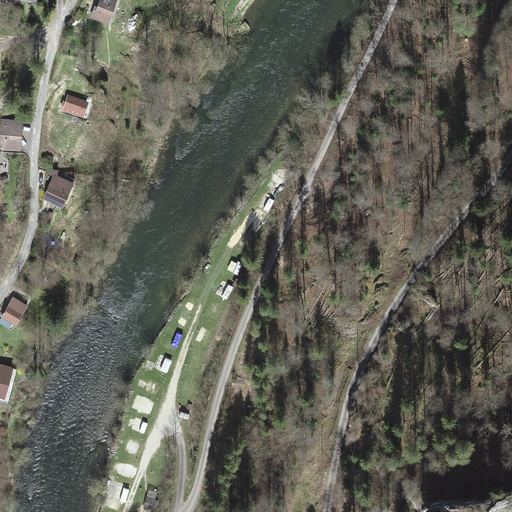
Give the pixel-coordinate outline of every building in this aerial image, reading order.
[(90,18),(108,25),(117,0),(99,0),(97,7),(94,6),(90,18)] [(65,101),(62,110),(83,118),(89,102),(68,95),(65,101)] [(23,120),(0,118),(0,148),(21,150),(23,120)] [(57,176),(53,174),(52,176),(42,199),(62,209),(73,183),(57,176)] [(12,324),(15,325),(28,306),(13,297),(1,317),(12,324)] [(12,324),(1,317),(0,319),(0,323),(9,329),(12,324)] [(0,363),(0,398),(5,400),(14,368),(0,363)] [(157,492),(148,490),(144,507),(152,510),(157,492)]
